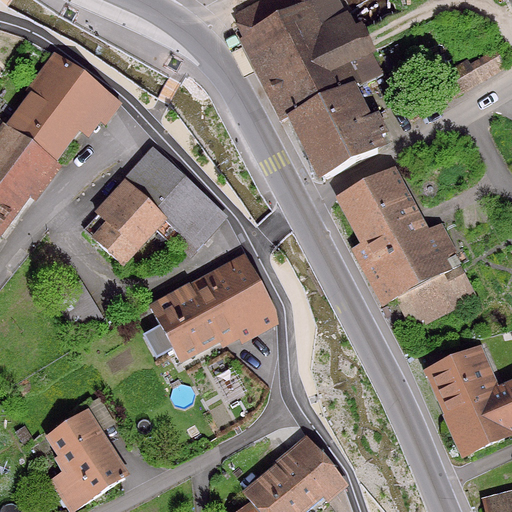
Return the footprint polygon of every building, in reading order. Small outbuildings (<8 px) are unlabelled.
[(299,0),(298,0),(268,0),(233,17),(245,41),(250,38),(291,119),(345,93),(317,36),(343,23),(331,0),(315,0),(316,0),(315,0),(299,0)] [(415,30),(420,28),(410,8),(359,33),(369,53),(415,30)] [(405,111),(411,122),(503,68),(497,58),(471,74),(438,93),(433,83),(400,102),(405,111)] [(85,114),(102,127),(118,106),(64,66),(12,134),(49,162),(85,114)] [(345,93),(291,119),(320,178),(325,180),(375,155),(371,145),(381,140),(367,111),(356,116),(345,93)] [(0,150),(0,226),(49,162),(12,134),(0,151),(0,150)] [(194,229),(188,224),(205,205),(150,152),(121,185),(128,191),(102,220),(96,216),(82,232),(119,266),(154,227),(177,248),(194,229)] [(393,175),(391,172),(339,200),(369,255),(392,298),(385,302),(387,305),(394,301),(404,321),(418,314),(423,325),(438,318),(422,286),(458,268),(438,228),(418,240),(408,222),(385,179),(393,175)] [(176,360),(215,339),(253,318),(270,317),(273,315),(247,269),(162,316),(156,306),(148,310),(154,320),(154,321),(176,360)] [(52,299),(75,336),(101,319),(78,282),(52,299)] [(455,431),(466,456),(507,438),(506,436),(511,433),(511,386),(489,396),(472,358),(481,354),(479,350),(449,363),(423,375),(424,379),(430,376),(455,431)] [(70,511),(73,511),(119,482),(107,463),(111,461),(108,457),(105,459),(80,421),(79,418),(50,439),(64,461),(57,466),(63,474),(51,482),(70,511)] [(291,469),(249,504),(255,511),(299,511),(320,495),(338,480),(314,450),(291,469)] [(511,511),(511,499),(483,508),(484,511),(511,511)]
